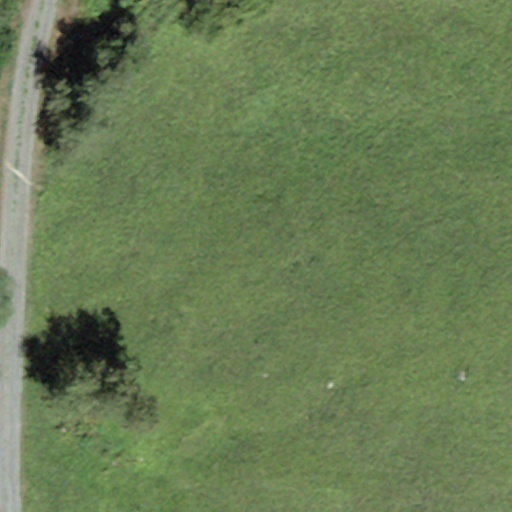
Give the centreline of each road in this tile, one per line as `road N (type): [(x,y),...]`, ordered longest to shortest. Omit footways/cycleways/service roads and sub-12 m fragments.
road 1 (track): [(27,0),(0,337)]
road 2 (track): [(0,352),(16,511)]
